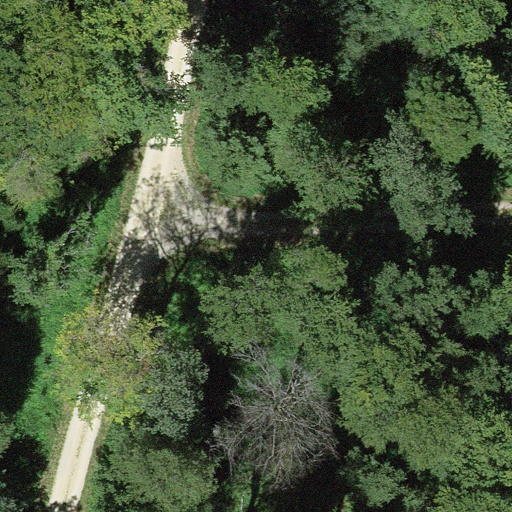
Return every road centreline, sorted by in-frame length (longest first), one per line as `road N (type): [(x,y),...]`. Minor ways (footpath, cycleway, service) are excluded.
road 1 (track): [(183,0),(52,511)]
road 2 (track): [(124,230),(511,214)]
